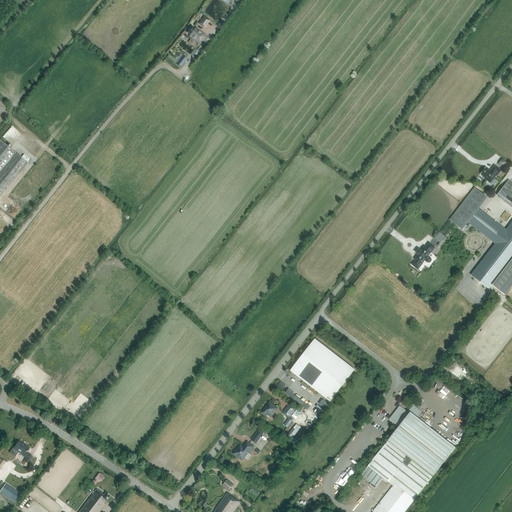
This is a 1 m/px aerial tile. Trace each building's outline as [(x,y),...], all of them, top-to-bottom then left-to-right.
[(209,21),(204,17),(199,23),(204,27),(209,21)] [(195,29),(192,26),(186,32),(190,35),(189,36),(198,43),(205,35),(196,28),(195,29)] [(188,59),(183,55),(176,64),(181,68),(188,59)] [(0,196),(27,163),(0,140),(0,196)] [(505,158),(500,164),(505,168),(509,162),(505,158)] [(485,177),(484,178),(490,183),(496,175),(497,175),(501,170),(495,165),(490,171),(486,168),(481,174),(485,177)] [(511,180),(499,196),(511,204),(511,180)] [(489,289),(511,259),(511,223),(506,231),(478,209),(487,197),(475,188),(450,220),(462,229),(468,222),(497,244),(472,276),(489,289)] [(441,231),(436,237),(442,242),(447,235),(441,231)] [(430,258),(428,256),(431,252),(435,248),(429,243),(425,248),(424,247),(421,251),(420,251),(418,254),(418,255),(415,259),(416,260),(412,265),(418,269),(422,264),(421,264),(425,260),(427,262),(428,263),(430,263),(431,262),(431,260),(431,259),(430,258)] [(290,371),(324,397),(330,402),(355,370),(315,339),(290,371)] [(282,381),(278,386),(283,390),(287,385),(282,381)] [(445,396),(447,398),(451,392),(445,387),(439,395),(443,398),(445,396)] [(288,391),(304,406),(309,400),(298,390),(295,393),(290,389),(288,391)] [(266,407),(262,413),(266,416),(267,414),(271,417),(277,409),(270,403),(268,404),(266,406),(266,407)] [(309,418),(316,423),(323,413),(312,404),(309,408),(314,412),(309,418)] [(295,409),(289,405),(283,413),(289,417),(295,409)] [(404,511),(414,499),(415,499),(455,448),(419,419),(421,416),(419,415),(421,412),(413,405),(407,412),(399,406),(389,419),(399,427),(368,466),(393,486),(372,511),(404,511)] [(289,434),(294,438),(303,427),(298,423),(289,434)] [(255,434),(251,440),(255,443),(260,438),(255,434)] [(21,454),(21,455),(26,458),(24,462),(27,464),(32,457),(29,455),(28,455),(26,454),(29,448),(25,446),(19,442),(14,449),(21,454)] [(237,457),(237,456),(242,460),(245,457),(248,459),(251,455),(248,453),(248,452),(249,453),(254,447),(247,442),(243,447),(240,445),(236,450),(233,454),(237,457)] [(227,480),(223,486),(229,490),(233,485),(227,480)] [(6,484),(1,492),(15,502),(20,494),(6,484)] [(104,496),(96,490),(79,511),(99,511),(107,502),(106,501),(110,496),(106,493),(104,496)] [(233,511),(240,503),(227,493),(215,510),(216,511),(214,511),(233,511)] [(320,494),(316,498),(314,495),(309,500),(315,506),(323,498),(320,494)]
